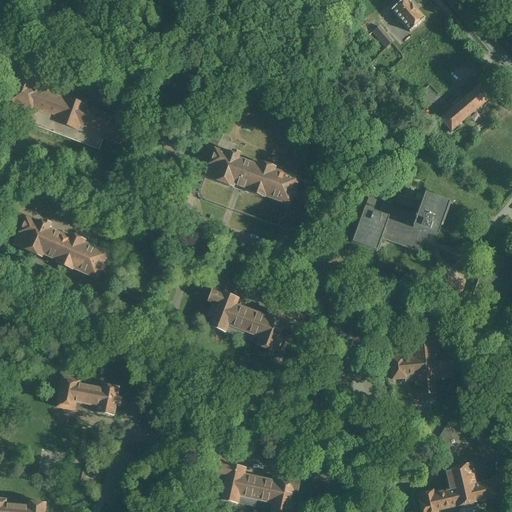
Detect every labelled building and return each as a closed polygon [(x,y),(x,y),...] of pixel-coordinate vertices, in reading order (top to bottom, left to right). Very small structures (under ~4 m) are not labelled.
[(9,0),(0,21),(0,44),(2,45),(21,0),(9,0)] [(425,19),(408,0),(402,0),(391,10),(410,32),(425,19)] [(393,42),(380,25),(372,32),(385,49),(393,42)] [(110,117),(87,109),(88,106),(65,97),(64,100),(40,90),(40,88),(35,86),(36,83),(18,77),(9,103),(32,113),(34,108),(59,117),(57,122),(79,130),(81,125),(104,134),(103,137),(120,143),(128,120),(111,113),(110,117)] [(484,89),(480,85),(467,96),(477,109),(491,97),(487,93),(484,89)] [(467,96),(454,107),(464,120),(477,109),(467,96)] [(464,120),(454,107),(440,119),(451,131),(464,120)] [(276,169),(259,163),(258,166),(239,158),(240,154),(233,152),(232,154),(226,152),(225,154),(215,150),(205,177),(204,177),(204,178),(233,188),(234,184),(249,190),(248,193),(264,199),(265,197),(289,206),(292,199),(293,200),(296,192),(294,192),(299,180),(275,171),(276,169)] [(449,203),(424,194),(417,216),(412,228),(428,233),(437,237),(449,203)] [(417,216),(382,203),(378,214),(389,218),(381,238),(421,252),(428,233),(412,228),(417,216)] [(378,214),(364,209),(352,243),(376,252),(381,238),(389,218),(378,214)] [(86,242),(71,235),(69,238),(49,229),(51,224),(45,221),(43,223),(39,221),(37,224),(26,219),(14,245),(42,258),(43,255),(60,263),(59,265),(72,271),(73,269),(96,279),(100,272),(102,273),(105,267),(103,266),(108,256),(85,245),(86,242)] [(332,231),(318,226),(315,233),(322,235),(317,251),(325,253),(332,231)] [(511,276),(511,261),(488,252),(469,303),(498,314),(511,276)] [(268,317),(235,307),(238,299),(223,294),(222,296),(211,293),(208,304),(213,306),(209,320),(212,321),(209,331),(225,336),(226,335),(257,345),(257,348),(274,354),(275,351),(278,353),(282,342),(280,341),(284,330),(286,330),(289,321),(284,320),(286,316),(277,313),(276,317),(269,314),(268,317)] [(434,338),(408,341),(410,359),(401,361),(401,358),(389,360),(391,381),(405,380),(406,383),(419,382),(421,396),(436,394),(434,380),(450,377),(450,373),(460,372),(458,354),(437,357),(434,338)] [(101,388),(80,384),(80,380),(62,377),(57,407),(114,417),(115,406),(120,407),(121,398),(117,397),(119,387),(101,384),(101,388)] [(47,401),(52,403),(61,380),(56,378),(47,401)] [(470,439),(448,425),(435,446),(452,457),(455,468),(462,467),(459,455),(470,439)] [(103,469),(87,463),(84,473),(80,482),(84,484),(83,488),(90,490),(91,486),(98,488),(102,480),(103,469)] [(278,485),(244,477),(245,469),(233,466),(233,469),(219,465),(216,478),(221,479),(217,492),(223,493),(221,502),(238,506),(238,504),(271,511),(292,511),(294,506),(290,505),(292,494),(296,495),(299,483),(291,482),(292,478),(284,476),(283,480),(279,479),(278,485)] [(455,468),(444,471),(449,492),(434,496),(433,493),(421,496),(422,497),(418,498),(421,511),(457,511),(457,510),(464,508),(464,510),(477,507),(478,509),(496,505),(495,503),(508,500),(503,478),(491,480),(492,482),(476,486),(471,465),(462,467),(455,468)] [(27,506),(5,503),(5,502),(0,501),(0,511),(43,511),(44,504),(28,502),(27,506)]
